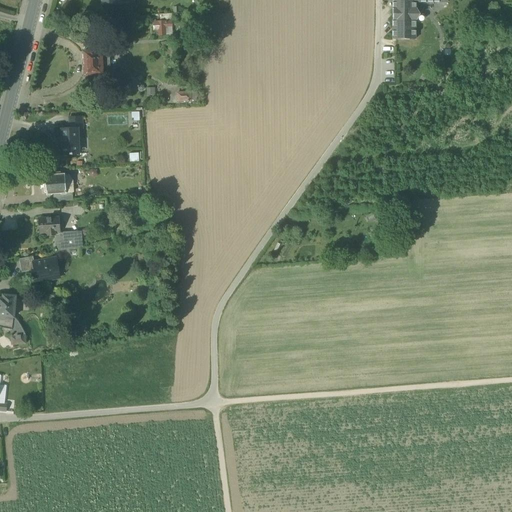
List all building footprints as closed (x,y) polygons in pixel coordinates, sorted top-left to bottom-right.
[(392,39),(415,39),(416,20),(417,20),(420,15),(417,9),(416,9),(416,2),(448,3),(447,0),(390,0),(391,2),(393,2),(392,39)] [(153,35),(173,34),(172,13),(159,14),(159,20),(153,21),(153,35)] [(83,66),(84,67),(85,76),(103,75),(102,68),(110,67),(109,58),(102,58),(101,51),(83,52),(84,60),(83,62),(83,64),(83,66)] [(177,91),(177,99),(190,98),(190,91),(177,91)] [(139,112),(131,112),(131,118),(134,118),(134,121),(139,121),(139,112)] [(70,117),(70,129),(78,129),(82,129),(82,117),(70,117)] [(78,146),(78,129),(70,129),(62,129),(62,155),(76,154),(76,146),(78,146)] [(129,154),(130,163),(139,162),(139,153),(129,154)] [(91,169),(88,173),(90,177),(94,178),(97,175),(96,170),(91,169)] [(53,194),(65,193),(64,182),(63,176),(60,176),(60,175),(55,175),(55,176),(47,177),(47,183),(47,188),(48,188),(48,195),(53,194)] [(69,175),(63,176),(64,182),(69,181),(70,193),(72,193),(74,193),(73,181),(69,175)] [(53,194),(54,202),(73,201),(72,193),(70,193),(65,193),(53,194)] [(47,233),(47,236),(55,235),(54,229),(60,228),(59,217),(38,219),(39,223),(37,224),(38,229),(39,229),(39,234),(47,233)] [(61,236),(62,251),(82,247),(81,234),(61,236)] [(19,259),(22,273),(32,271),(32,270),(35,270),(33,263),(34,263),(33,257),(19,259)] [(32,271),(34,282),(44,280),(44,281),(56,279),(54,268),(58,267),(56,258),(34,263),(33,263),(35,270),(32,270),(32,271)] [(44,299),(57,300),(58,293),(45,292),(44,299)] [(0,316),(14,318),(16,296),(3,295),(2,298),(0,298),(0,316)] [(25,336),(14,318),(0,316),(0,325),(11,328),(12,337),(25,336)] [(86,321),(75,323),(77,333),(87,331),(86,321)] [(12,337),(12,345),(25,343),(25,336),(12,337)] [(6,383),(14,384),(15,376),(7,375),(6,383)]
